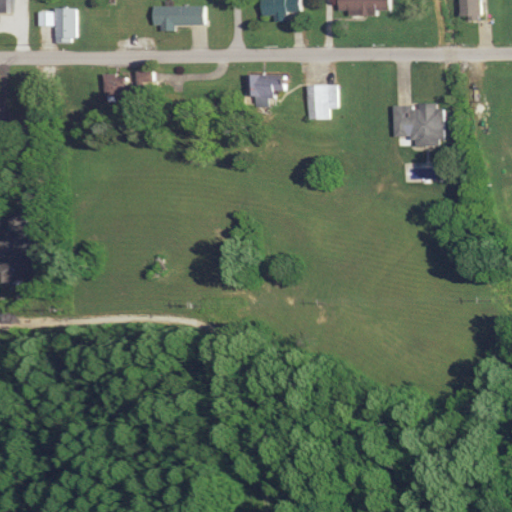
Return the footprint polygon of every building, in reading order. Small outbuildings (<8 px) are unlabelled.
[(0,0),(0,10),(11,10),(11,0),(0,0)] [(304,12),(304,0),(263,0),(264,15),(278,15),(278,21),(290,21),(290,12),(304,12)] [(341,0),(342,15),(394,14),(394,0),(341,0)] [(485,19),(485,0),(463,0),(464,19),(485,19)] [(210,5),(157,5),(157,25),(210,25),(210,5)] [(80,7),(60,7),(60,42),(80,42),(80,7)] [(149,99),(149,82),(158,82),(158,71),(139,71),(139,78),(108,78),(108,99),(149,99)] [(249,97),(288,97),(288,75),(249,75),(249,97)] [(340,109),(340,84),(309,84),(309,119),(332,119),(332,109),(340,109)] [(398,104),(398,136),(418,136),(418,145),(449,144),(448,103),(398,104)] [(46,208),(25,204),(23,213),(16,211),(12,230),(14,231),(5,276),(32,281),(46,208)]
